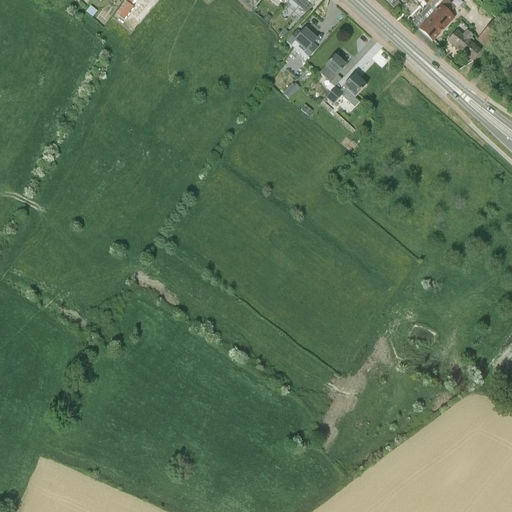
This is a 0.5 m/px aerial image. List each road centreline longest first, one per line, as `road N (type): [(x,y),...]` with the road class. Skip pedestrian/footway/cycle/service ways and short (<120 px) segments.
road 1 (primary): [(413,52),(511,147)]
road 2 (primary): [(511,127),(413,52)]
